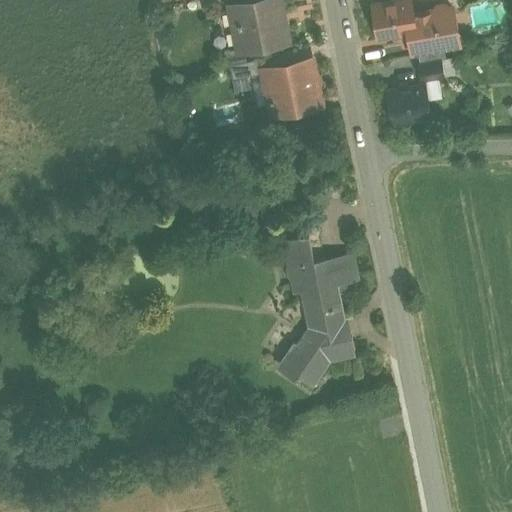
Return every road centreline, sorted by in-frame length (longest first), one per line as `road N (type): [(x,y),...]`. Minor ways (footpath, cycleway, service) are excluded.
road 1 (residential): [(440,511),(368,159)]
road 2 (residential): [(368,159),(336,0)]
road 3 (residential): [(511,151),(368,159)]
